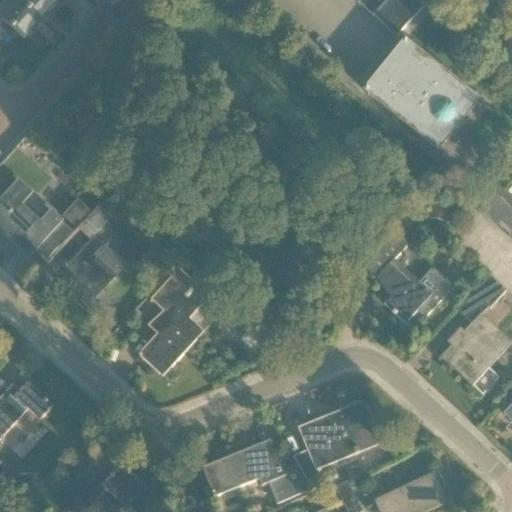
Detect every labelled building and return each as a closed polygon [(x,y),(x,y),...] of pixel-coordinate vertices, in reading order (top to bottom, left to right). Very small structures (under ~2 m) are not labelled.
[(24,41),(41,22),(16,0),(15,0),(7,9),(10,12),(2,21),(24,41)] [(16,0),(41,22),(58,4),(53,0),(16,0)] [(360,0),(357,3),(397,39),(424,9),(414,0),(360,0)] [(478,104),(405,44),(365,94),(438,153),(450,138),(453,140),(468,121),(465,119),(478,104)] [(51,215),(41,227),(19,207),(30,196),(19,185),(0,205),(0,231),(13,244),(17,240),(32,254),(61,223),(51,215)] [(486,220),(502,202),(495,195),(479,213),(486,220)] [(493,227),(510,209),(502,202),(486,220),(493,227)] [(78,203),(63,219),(75,230),(90,214),(78,203)] [(431,203),(428,220),(446,223),(449,206),(431,203)] [(110,218),(100,208),(81,228),(92,238),(110,218)] [(500,233),(511,220),(511,211),(510,209),(493,227),(500,233)] [(507,240),(511,235),(511,220),(500,233),(507,240)] [(433,272),(420,286),(394,262),(407,249),(394,236),(365,268),(395,296),(384,307),(405,326),(417,313),(425,320),(453,290),(433,272)] [(65,290),(86,310),(124,268),(95,242),(78,260),(67,272),(76,279),(65,290)] [(146,248),(137,257),(150,269),(159,260),(146,248)] [(185,317),(205,296),(176,269),(168,278),(172,281),(152,303),(164,314),(149,329),(158,337),(138,358),(140,360),(141,360),(162,380),(204,335),(204,334),(210,327),(203,320),(197,328),(185,317)] [(491,277),(473,296),(490,311),(507,293),(491,277)] [(453,348),(442,360),(472,387),(510,345),(490,327),(490,326),(482,319),(481,318),(473,327),(464,336),(460,332),(449,344),(453,348)] [(53,410),(28,386),(15,399),(8,393),(0,401),(0,443),(28,413),(40,424),(53,410)] [(363,425),(356,408),(299,431),(308,454),(294,460),(297,465),(298,467),(314,493),(324,489),(317,473),(359,455),(357,451),(379,442),(371,422),(363,425)] [(269,484),(278,507),(308,494),(301,477),(299,478),(295,468),(285,472),(282,465),(280,466),(270,443),(239,456),(240,459),(219,468),(218,465),(203,471),(213,494),(211,495),(214,501),(217,500),(217,499),(260,481),(262,487),(269,484)] [(88,511),(106,493),(115,501),(121,506),(119,508),(123,511),(140,511),(142,511),(140,508),(146,508),(153,501),(152,495),(106,453),(67,495),(86,511),(88,511)] [(19,476),(18,494),(32,494),(32,477),(19,476)] [(376,503),(379,511),(430,511),(447,504),(433,476),(376,503)] [(361,511),(349,483),(336,489),(346,511),(361,511)] [(32,510),(34,511),(66,511),(68,510),(48,492),(32,510)]
